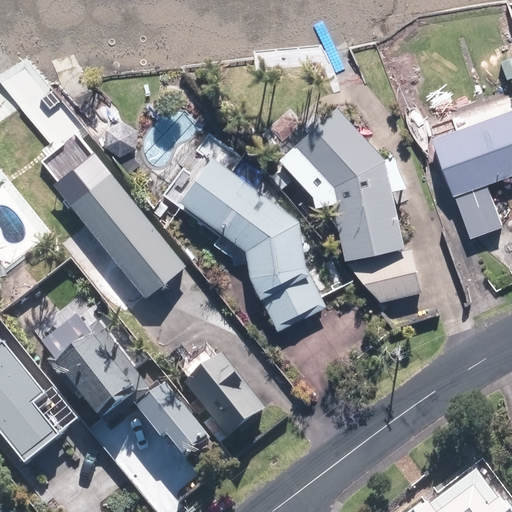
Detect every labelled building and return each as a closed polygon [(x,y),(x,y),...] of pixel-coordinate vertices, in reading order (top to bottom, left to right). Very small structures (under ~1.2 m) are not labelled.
[(390,66),(400,97),(428,88),(418,57),(390,66)] [(511,98),(434,128),(476,241),(508,229),(493,187),(511,179),(511,98)] [(356,268),(388,305),(427,294),(415,252),(396,162),(363,125),(357,131),(343,116),(291,164),(322,198),(324,209),(343,205),(356,268)] [(106,146),(121,156),(137,147),(138,129),(123,120),(107,128),(106,146)] [(58,176),(148,289),(189,257),(98,144),(58,176)] [(190,206),(257,255),(262,284),(284,333),(333,310),(317,276),(309,223),(223,160),(190,206)] [(276,179),(285,192),(296,185),(286,172),(276,179)] [(86,398),(111,431),(157,396),(107,329),(97,336),(85,321),(50,348),(62,363),(55,368),(81,402),(86,398)] [(0,425),(27,460),(63,432),(38,401),(50,392),(8,339),(0,345),(0,425)] [(193,390),(237,445),(275,414),(231,359),(193,390)] [(142,411),(171,449),(178,443),(188,456),(211,439),(201,426),(172,388),(142,411)] [(90,511),(94,509),(59,469),(30,494),(45,511),(90,511)] [(508,511),(477,470),(419,511),(508,511)]
